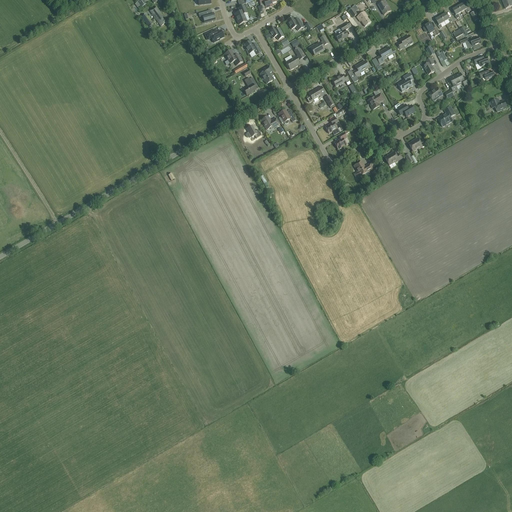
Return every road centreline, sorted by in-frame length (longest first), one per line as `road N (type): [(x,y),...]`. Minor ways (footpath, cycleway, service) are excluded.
road 1 (tertiary): [(0,256),(289,87)]
road 2 (tertiary): [(289,87),(436,0)]
road 3 (residential): [(401,135),(332,160),(289,87)]
road 4 (residential): [(401,135),(423,120),(423,88),(497,45)]
